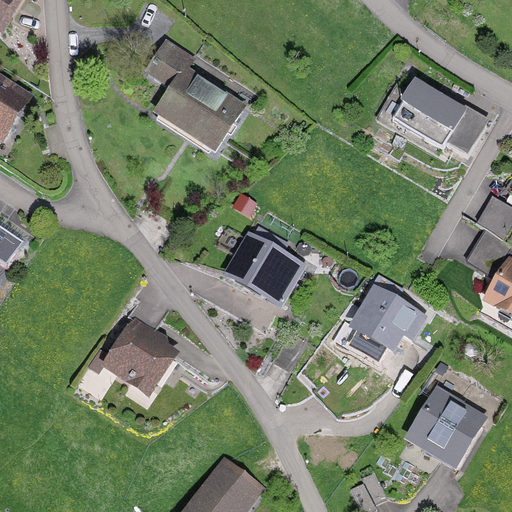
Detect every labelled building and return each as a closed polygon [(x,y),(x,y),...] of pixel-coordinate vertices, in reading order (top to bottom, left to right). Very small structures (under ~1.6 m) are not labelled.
[(0,0),(0,20),(12,0),(0,0)] [(164,47),(155,61),(146,75),(147,75),(146,77),(170,93),(155,116),(176,130),(180,124),(198,136),(194,142),(213,154),(241,112),(183,74),(190,64),(164,47)] [(0,86),(0,139),(24,102),(0,86)] [(463,116),(414,87),(391,124),(441,154),(463,116)] [(476,227),(501,243),(511,224),(511,213),(491,201),(476,227)] [(21,246),(0,231),(0,268),(4,271),(21,246)] [(249,243),(228,279),(280,309),(290,291),(288,290),(298,272),(278,260),(285,249),(256,232),(250,243),(249,243)] [(505,258),(510,249),(494,240),(489,249),(505,258)] [(485,302),(485,303),(511,319),(511,268),(507,266),(496,285),(489,286),(484,295),(485,302)] [(394,306),(401,294),(382,283),(352,333),(389,354),(398,338),(409,345),(422,323),(394,306)] [(136,326),(106,371),(130,386),(133,381),(149,392),(171,359),(162,353),(160,342),(136,326)] [(290,373),(306,345),(288,335),(272,363),(290,373)] [(431,401),(408,440),(455,468),(479,427),(472,423),(475,417),(445,400),(441,406),(431,401)] [(240,511),(258,488),(226,464),(190,511),(240,511)] [(362,486),(373,508),(386,501),(373,475),(359,482),(362,486)] [(349,493),(358,511),(374,511),(373,508),(362,486),(349,493)]
